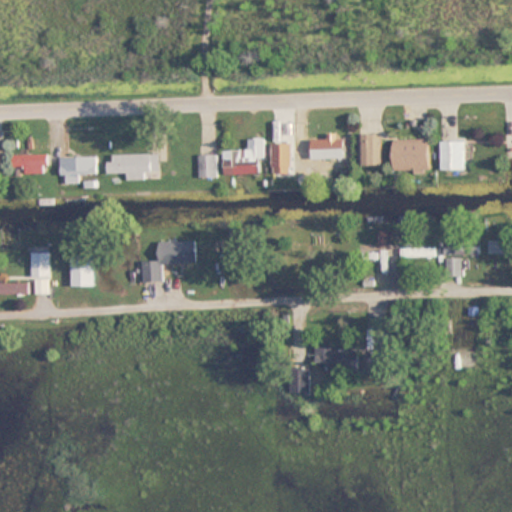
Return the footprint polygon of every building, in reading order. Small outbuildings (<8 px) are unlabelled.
[(359,132),(359,165),(382,165),(382,132),(359,132)] [(226,174),(265,172),(264,138),(249,138),(250,149),(225,150),(226,174)] [(346,138),(313,138),(313,158),(346,158),(346,138)] [(465,169),(465,140),(442,140),(442,169),(465,169)] [(294,142),(273,142),(273,167),(294,167),(294,142)] [(430,171),(430,142),(395,142),(395,171),(430,171)] [(14,153),(14,171),(50,171),(50,153),(14,153)] [(160,154),(110,153),(110,173),(159,174),(160,154)] [(218,177),(218,154),(200,154),(200,177),(218,177)] [(98,157),(61,157),(61,176),(98,176),(98,157)] [(448,254),(480,254),(480,238),(448,238),(448,254)] [(489,253),(511,253),(511,238),(489,239),(489,253)] [(144,282),(165,281),(164,263),(198,262),(197,240),(161,240),(161,260),(144,260),(144,282)] [(419,243),(402,243),(402,255),(436,255),(436,247),(419,247),(419,243)] [(34,277),(52,277),(52,252),(34,252),(34,277)] [(74,255),(74,286),(97,286),(97,255),(74,255)] [(463,275),(463,258),(448,258),(448,275),(463,275)] [(38,293),(50,293),(50,282),(38,282),(38,293)] [(0,294),(31,294),(31,283),(0,283),(0,294)] [(358,371),(358,347),(317,347),(317,362),(330,362),(330,371),(358,371)] [(390,354),(368,354),(368,370),(390,370),(390,354)] [(292,393),(311,393),(311,367),(292,367),(292,393)]
